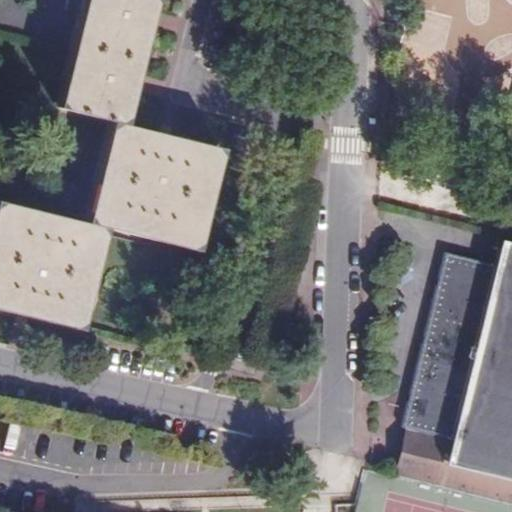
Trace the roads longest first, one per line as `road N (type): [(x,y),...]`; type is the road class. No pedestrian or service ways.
road 1 (residential): [(236,419),(339,441),(346,116)]
road 2 (residential): [(286,112),(207,412)]
road 3 (residential): [(0,470),(57,483),(205,484),(224,471),(236,419)]
road 4 (residential): [(0,366),(207,412)]
road 5 (residential): [(198,0),(183,74),(194,86),(286,112)]
